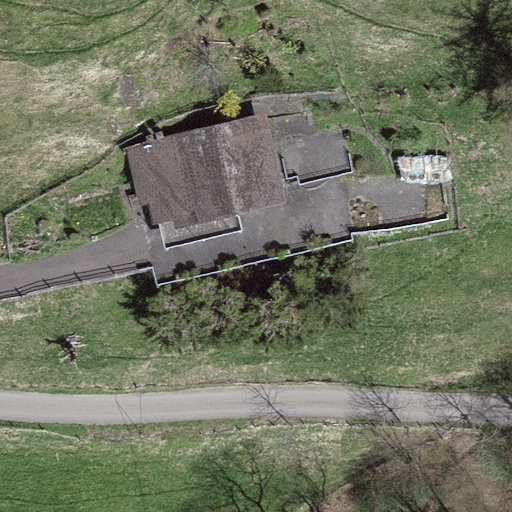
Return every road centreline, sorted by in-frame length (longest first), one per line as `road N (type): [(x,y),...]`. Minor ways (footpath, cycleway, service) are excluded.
road 1 (residential): [(511,409),(84,414),(0,406)]
road 2 (track): [(319,207),(128,256),(0,273)]
